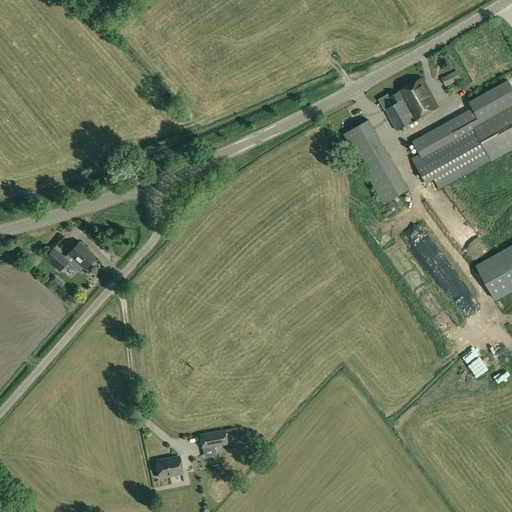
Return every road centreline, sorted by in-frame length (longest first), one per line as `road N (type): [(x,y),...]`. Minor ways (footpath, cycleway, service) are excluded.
road 1 (tertiary): [(152,182),(274,131),(510,0)]
road 2 (unclassified): [(0,416),(151,245),(160,213),(152,182)]
road 3 (tertiary): [(0,230),(152,182)]
